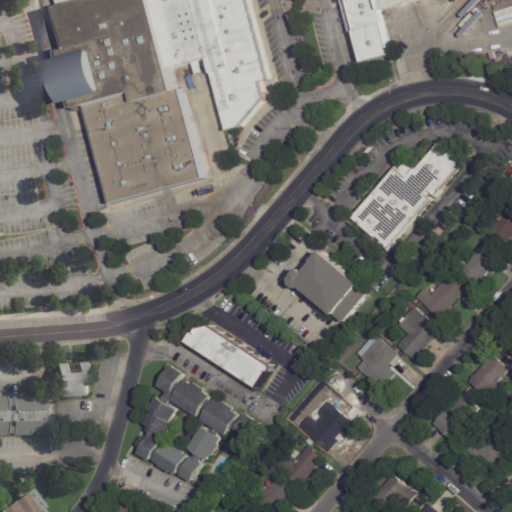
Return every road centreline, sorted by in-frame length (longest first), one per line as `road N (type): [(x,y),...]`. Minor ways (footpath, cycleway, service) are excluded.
road 1 (tertiary): [(511,106),(454,90),(391,102),(350,132),(261,235)]
road 2 (residential): [(511,287),(319,511)]
road 3 (residential): [(146,314),(106,458),(77,511)]
road 4 (tertiary): [(261,235),(215,279),(146,314)]
road 5 (residential): [(391,431),(484,511)]
